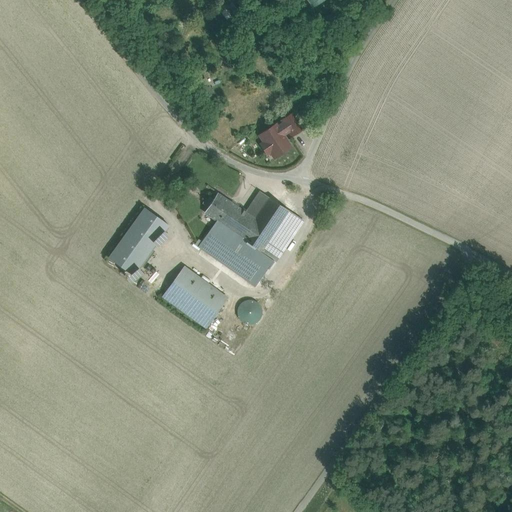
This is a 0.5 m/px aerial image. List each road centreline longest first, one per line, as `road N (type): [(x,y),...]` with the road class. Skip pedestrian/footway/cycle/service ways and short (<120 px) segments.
road 1 (unclassified): [(301,511),(479,257)]
road 2 (unclassified): [(81,0),(214,155),(296,179)]
road 3 (unclassified): [(391,0),(352,57),(296,179)]
road 4 (unclassified): [(296,179),(374,204),(479,257)]
